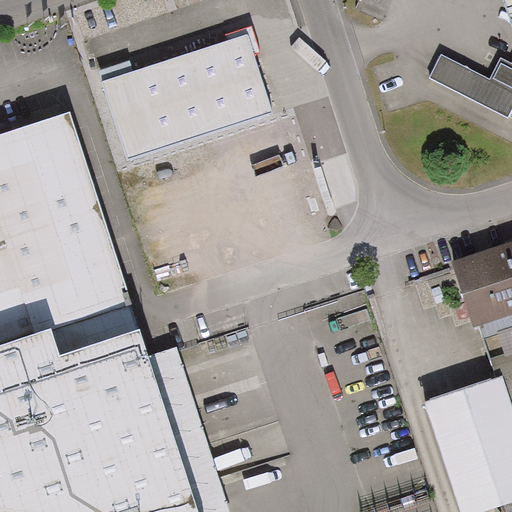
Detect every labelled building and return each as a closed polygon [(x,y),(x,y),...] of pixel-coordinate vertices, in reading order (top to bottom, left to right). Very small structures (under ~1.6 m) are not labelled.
[(511,9),(511,0),(503,0),(507,11),(511,9)] [(275,116),(249,37),(136,74),(104,84),(130,164),(275,116)] [(441,54),(429,77),(507,119),(511,110),(511,92),(490,81),(441,54)] [(511,63),(502,58),(490,81),(511,92),(511,63)] [(100,72),(104,84),(136,74),(132,61),(100,72)] [(0,511),(201,511),(134,302),(73,113),(0,135),(0,511)] [(477,321),(482,338),(511,327),(511,246),(455,265),(474,322),(477,321)] [(496,378),(511,373),(511,327),(482,338),(496,378)] [(511,511),(511,373),(496,378),(424,403),(461,511),(483,511),(506,504),(508,511),(511,511)]
